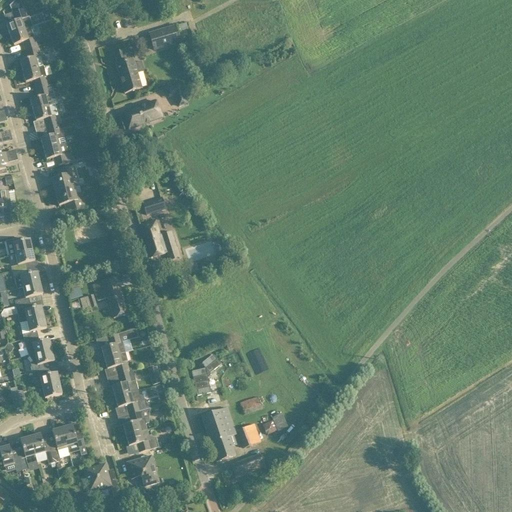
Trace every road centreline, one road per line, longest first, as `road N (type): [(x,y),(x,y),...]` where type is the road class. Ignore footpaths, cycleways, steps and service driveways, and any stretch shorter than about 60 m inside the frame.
road 1 (tertiary): [(215,511),(84,48),(60,0)]
road 2 (unclassified): [(233,511),(405,311),(511,207)]
road 3 (residential): [(84,402),(45,227)]
road 4 (residential): [(45,227),(0,60)]
